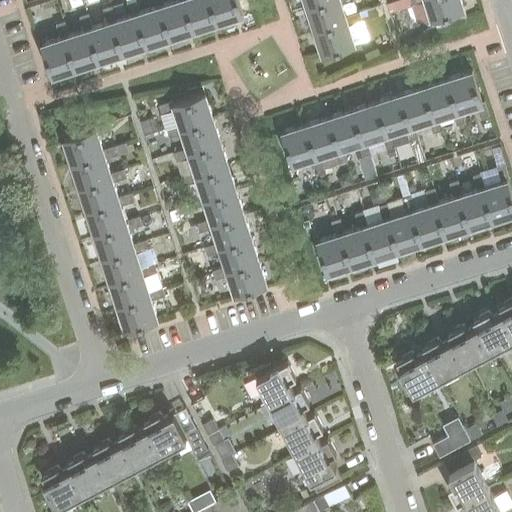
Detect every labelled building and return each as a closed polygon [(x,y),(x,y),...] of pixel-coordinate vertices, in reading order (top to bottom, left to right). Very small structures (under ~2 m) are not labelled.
[(113,19),(123,51),(147,44),(137,12),(140,11),(136,0),(125,0),(130,14),(115,18),(113,19)] [(137,12),(147,44),(169,37),(159,4),(162,3),(161,0),(150,0),(153,6),(140,11),(137,12)] [(169,37),(193,29),(183,0),(172,0),(162,3),(159,4),(169,37)] [(209,0),(183,0),(193,29),(216,21),(209,0)] [(209,0),(216,21),(242,13),(237,0),(209,0)] [(346,18),(345,16),(340,1),(343,0),(322,0),(307,5),(314,29),(346,18)] [(398,9),(412,4),(410,0),(396,0),(395,0),(398,9)] [(463,8),(460,0),(410,0),(412,4),(418,22),(434,17),(463,8)] [(107,21),(93,26),(89,27),(100,59),(123,51),(113,19),(115,18),(111,5),(103,8),(107,21)] [(375,5),(360,11),(363,20),(378,15),(375,5)] [(448,22),(465,17),(466,16),(465,14),(463,8),(434,17),(437,26),(448,22)] [(346,18),(314,29),(322,53),(354,43),(348,25),(363,20),(360,11),(345,16),(346,18)] [(76,67),(100,59),(89,27),(93,26),(88,12),(79,15),(84,29),(69,34),(66,35),(76,67)] [(52,75),(76,67),(66,35),(69,34),(65,20),(55,23),(60,37),(41,43),(52,75)] [(481,100),(471,69),(447,77),(457,109),(462,108),(476,103),(480,117),(488,114),(484,100),(481,100)] [(457,109),(447,77),(423,85),(434,117),(438,116),(452,111),(456,124),(466,121),(462,108),(457,109)] [(434,117),(423,85),(400,92),(410,124),(414,123),(429,118),(433,131),(442,128),(438,116),(434,117)] [(175,110),(179,124),(180,127),(212,117),(204,92),(174,102),(173,100),(158,104),(161,114),(175,110)] [(410,124),(400,92),(376,100),(387,132),(390,131),(405,126),(409,139),(418,136),(414,123),(410,124)] [(387,132),(376,100),(353,108),(363,140),(366,139),(381,134),(385,147),(394,144),(390,131),(387,132)] [(340,147),(343,146),(358,141),(362,155),(370,152),(371,152),(366,139),(363,140),(353,108),(329,115),(340,147)] [(140,119),(144,134),(158,130),(153,115),(140,119)] [(316,155),(319,154),(334,149),(338,162),(347,160),(343,146),(340,147),(329,115),(306,123),(316,155)] [(182,133),(187,148),(187,151),(220,140),(212,117),(180,127),(179,124),(166,128),(169,137),(182,133)] [(94,127),(64,138),(71,162),(102,152),(102,148),(97,134),(111,129),(108,120),(94,125),(94,127)] [(282,131),(292,163),(309,157),(314,170),(323,167),(319,154),(316,155),(306,123),(282,131)] [(418,136),(409,139),(414,153),(423,150),(418,136)] [(187,151),(187,148),(174,152),(176,161),(190,157),(194,171),(195,174),(228,164),(220,140),(187,151)] [(116,144),(102,148),(102,152),(71,162),(79,186),(110,175),(110,173),(105,158),(119,153),(116,144)] [(394,144),(385,147),(388,157),(397,154),(394,144)] [(370,152),(362,155),(357,156),(365,179),(378,175),(370,152)] [(197,182),(201,195),(202,198),(235,187),(228,164),(195,174),(194,171),(181,176),(184,186),(197,182)] [(482,186),(492,218),(511,211),(511,195),(507,179),(509,179),(505,164),(496,167),(501,180),(486,185),(482,186)] [(110,175),(79,186),(87,209),(118,199),(117,196),(112,181),(127,176),(124,168),(110,173),(110,175)] [(342,186),(353,183),(349,171),(342,173),(339,180),(342,186)] [(458,194),(469,226),(492,218),(482,186),(486,185),(482,172),(473,175),(477,188),(462,192),(458,194)] [(434,201),(445,233),(469,226),(458,194),(462,192),(458,179),(449,182),(453,195),(438,199),(434,201)] [(379,185),(369,189),(374,205),(385,201),(379,185)] [(429,202),(415,207),(411,209),(422,241),(445,233),(434,201),(438,199),(434,186),(425,189),(429,202)] [(202,198),(201,195),(190,198),(193,207),(206,203),(211,218),(211,221),(243,211),(235,187),(202,198)] [(118,199),(87,209),(94,233),(125,223),(125,220),(120,205),(135,201),(132,192),(117,196),(118,199)] [(398,249),(422,241),(411,209),(415,207),(411,195),(402,198),(406,211),(392,216),(388,217),(398,249)] [(375,256),(398,249),(388,217),(392,216),(387,202),(379,205),(383,218),(368,223),(364,225),(375,256)] [(176,210),(169,211),(172,220),(179,218),(176,210)] [(364,225),(368,223),(363,210),(355,213),(359,226),(344,231),(341,232),(351,264),(375,256),(364,225)] [(219,244),(250,234),(243,211),(211,221),(211,218),(197,222),(200,232),(213,228),(218,242),(219,244)] [(125,223),(94,233),(102,257),(134,246),(133,243),(128,229),(142,225),(140,216),(125,220),(125,223)] [(341,232),(344,231),(340,218),(331,221),(335,234),(317,240),(327,272),(351,264),(341,232)] [(226,268),(258,258),(250,234),(219,244),(218,242),(205,246),(208,255),(221,251),(225,265),(226,268)] [(134,246),(102,257),(109,280),(140,270),(140,267),(136,253),(150,249),(147,239),(133,243),(134,246)] [(234,293),(266,282),(258,258),(226,268),(225,265),(212,269),(215,279),(228,275),(234,293)] [(149,293),(148,290),(143,276),(157,272),(155,263),(140,267),(140,270),(109,280),(117,304),(149,293)] [(165,295),(161,286),(148,290),(149,293),(117,304),(125,328),(157,317),(151,300),(165,295)] [(511,297),(498,305),(501,311),(511,332),(511,297)] [(511,337),(511,332),(501,311),(492,316),(489,310),(472,318),(475,324),(489,350),(511,337)] [(447,332),(450,338),(463,363),(489,350),(475,324),(467,329),(463,323),(447,332)] [(421,345),(424,351),(438,377),(463,363),(450,338),(441,343),(438,336),(421,345)] [(410,391),(438,377),(424,351),(416,356),(412,350),(396,359),(403,373),(398,377),(410,400),(414,398),(410,391)] [(290,379),(296,375),(287,359),(272,367),(269,361),(245,373),(247,377),(255,374),(269,401),(294,388),(290,379)] [(300,384),(294,388),(269,401),(282,426),(308,413),(303,404),(309,401),(300,384)] [(205,402),(194,408),(201,421),(212,415),(205,402)] [(184,432),(173,412),(185,406),(185,405),(163,417),(160,411),(143,419),(146,426),(160,451),(186,437),(195,454),(207,448),(195,426),(184,432)] [(497,425),(507,419),(502,408),(491,414),(497,425)] [(314,410),(308,413),(282,426),(296,452),(321,438),(317,430),(323,426),(314,410)] [(202,424),(207,434),(218,429),(212,418),(202,424)] [(471,439),(482,433),(476,422),(465,428),(471,439)] [(118,433),(121,439),(134,464),(160,451),(146,426),(137,430),(134,424),(118,433)] [(471,439),(465,428),(464,425),(432,442),(439,455),(471,439)] [(224,439),(218,429),(207,434),(213,445),(224,439)] [(327,435),(321,438),(296,452),(316,490),(342,477),(330,455),(336,452),(327,435)] [(92,446),(95,452),(109,478),(134,464),(121,439),(112,444),(109,438),(92,446)] [(461,452),(467,463),(473,459),(480,456),(475,445),(461,452)] [(67,460),(70,466),(83,491),(109,478),(95,452),(86,457),(83,451),(67,460)] [(227,470),(237,465),(231,454),(221,460),(227,470)] [(456,503),(462,500),(488,486),(473,459),(449,472),(443,461),(442,461),(453,483),(447,486),(456,503)] [(59,511),(56,506),(83,491),(70,466),(61,471),(58,464),(41,473),(49,488),(43,491),(53,511),(59,511)] [(326,493),(331,503),(357,490),(352,480),(326,493)] [(500,511),(501,511),(488,486),(462,500),(467,508),(461,511),(500,511)] [(323,494),(313,499),(318,510),(329,505),(323,494)] [(203,507),(197,495),(187,500),(193,511),(203,507)] [(314,511),(318,510),(313,499),(302,505),(306,511),(314,511)]
